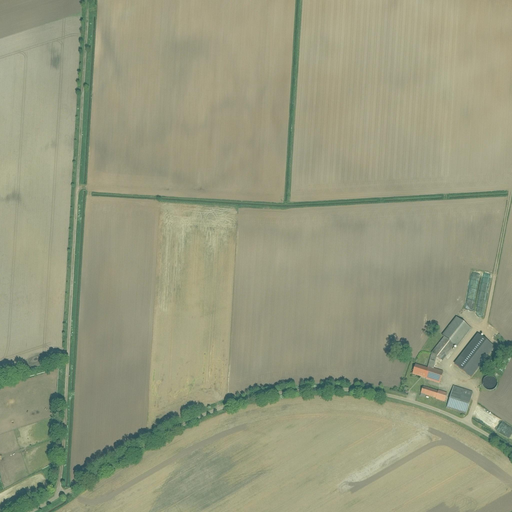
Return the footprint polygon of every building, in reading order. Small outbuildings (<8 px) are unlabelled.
[(454,346),(452,345),(466,326),(454,317),(437,339),(440,342),(431,354),(441,362),(438,366),(459,381),(466,372),(446,356),(454,346)] [(427,356),(424,368),(416,367),(414,376),(441,381),(443,372),(431,370),(434,357),(427,356)] [(496,384),(496,383),(496,381),(496,380),(495,379),(494,378),(493,377),(492,377),(491,377),(489,377),(487,377),(486,378),(485,379),(485,380),(484,381),(484,382),(484,383),(484,385),(485,387),(486,388),(487,389),(489,389),(490,389),(491,389),(492,389),(494,388),(495,387),(495,386),(496,385),(496,384)] [(468,391),(451,386),(444,408),(462,414),(468,391)] [(444,401),(446,394),(423,387),(421,394),(444,401)]
